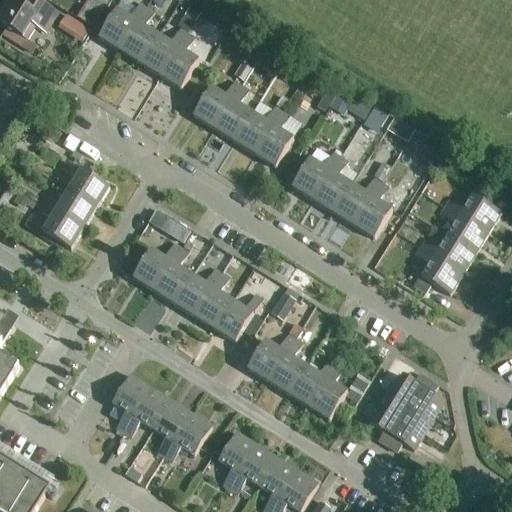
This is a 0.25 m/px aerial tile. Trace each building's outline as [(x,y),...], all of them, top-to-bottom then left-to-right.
[(9,0),(0,14),(0,25),(7,30),(2,37),(23,50),(35,29),(46,36),(59,15),(35,0),(29,0),(25,8),(12,0),(9,0)] [(147,0),(143,0),(140,6),(147,11),(152,3),(147,0)] [(156,0),(154,4),(163,10),(169,0),(156,0)] [(99,41),(120,54),(147,11),(140,6),(130,21),(117,13),(109,25),(102,37),(99,41)] [(196,22),(201,14),(192,9),(187,17),(196,22)] [(140,67),(158,38),(145,31),(155,15),(147,11),(120,54),(140,67)] [(188,35),(196,23),(187,17),(179,29),(188,35)] [(101,20),(94,31),(102,37),(109,25),(101,20)] [(161,80),(188,36),(180,31),(171,46),(158,38),(140,67),(161,80)] [(188,36),(161,80),(181,93),(199,64),(186,56),(195,41),(188,36)] [(165,91),(79,46),(72,59),(123,86),(116,100),(140,112),(144,104),(155,110),(165,91)] [(244,85),(252,72),(243,66),(235,79),(244,85)] [(214,132),(242,89),(234,84),(225,99),(211,91),(194,119),(214,132)] [(235,145),(253,117),(240,109),(249,93),(242,89),(214,132),(235,145)] [(39,111),(47,98),(39,93),(31,105),(39,111)] [(345,117),(351,105),(337,97),(330,109),(345,117)] [(281,100),(275,109),(283,114),(289,104),(281,100)] [(325,115),(330,108),(322,103),(317,110),(325,115)] [(383,135),(394,118),(376,107),(365,124),(383,135)] [(255,158),(283,114),(275,109),(265,125),(253,117),(235,145),(255,158)] [(283,114),(255,158),(276,171),(294,143),(281,134),(291,119),(283,114)] [(167,138),(252,186),(259,174),(210,147),(217,135),(198,124),(194,133),(175,122),(167,138)] [(368,152),(372,139),(357,134),(353,146),(368,152)] [(313,203),(341,160),(334,155),(324,171),(310,162),(292,190),(313,203)] [(334,216),(352,188),(339,180),(349,165),(341,160),(313,203),(334,216)] [(68,194),(97,212),(110,191),(66,163),(61,171),(76,181),(68,194)] [(382,166),(374,180),(383,185),(391,171),(382,166)] [(354,229),(382,185),(374,181),(365,196),(352,188),(334,216),(354,229)] [(382,185),(354,229),(375,242),(393,214),(380,205),(389,190),(382,185)] [(0,193),(0,211),(1,213),(13,193),(4,188),(0,193)] [(84,232),(97,212),(68,194),(60,207),(45,197),(40,205),(84,232)] [(445,210),(489,237),(502,216),(473,199),(465,212),(450,202),(445,210)] [(71,253),(84,232),(40,205),(36,212),(51,222),(43,235),(71,253)] [(476,257),(489,237),(445,210),(441,217),(456,227),(448,240),(476,257)] [(179,235),(173,244),(182,250),(188,240),(179,235)] [(463,278),(476,257),(448,240),(440,252),(425,243),(420,250),(463,278)] [(154,294),(182,251),(174,246),(164,261),(151,253),(133,281),(154,294)] [(174,307),(192,279),(180,271),(193,250),(187,247),(184,252),(182,251),(154,294),(174,307)] [(450,299),(463,278),(420,250),(415,258),(431,267),(422,281),(450,299)] [(215,333),(233,304),(220,296),(234,274),(224,268),(220,275),(222,276),(195,320),(215,333)] [(222,276),(220,275),(215,272),(205,287),(192,279),(174,307),(195,320),(222,276)] [(420,283),(415,291),(426,297),(431,290),(420,283)] [(273,317),(283,323),(298,301),(289,294),(273,317)] [(233,304),(215,333),(236,346),(243,334),(253,318),(263,302),(255,297),(246,313),(233,304)] [(0,349),(11,332),(0,325),(0,324),(5,316),(0,313),(0,511),(36,511),(55,483),(0,448),(0,400),(16,376),(19,370),(0,357),(0,349)] [(253,318),(243,334),(254,341),(264,325),(253,318)] [(298,341),(303,333),(295,328),(290,336),(298,341)] [(269,385),(296,342),(288,337),(279,352),(266,344),(248,372),(269,385)] [(289,398),(307,370),(294,362),(303,346),(296,342),(269,385),(289,398)] [(309,411),(337,367),(329,362),(319,378),(307,370),(289,398),(309,411)] [(337,367),(309,411),(330,424),(345,400),(348,396),(335,387),(344,372),(337,367)] [(223,388),(300,438),(309,426),(231,375),(223,388)] [(348,396),(345,400),(357,407),(372,383),(360,376),(348,396)] [(389,393),(435,421),(445,404),(434,397),(439,389),(420,377),(415,385),(404,378),(396,391),(392,388),(389,393)] [(124,435),(151,392),(130,379),(113,407),(126,415),(116,431),(124,435)] [(154,433),(171,405),(151,392),(124,435),(131,440),(141,425),(154,433)] [(424,438),(435,421),(389,393),(386,397),(391,400),(384,412),(424,438)] [(164,461),(192,417),(171,405),(154,433),(166,441),(157,456),(164,461)] [(414,454),(424,438),(384,412),(377,424),(372,420),(369,426),(384,435),(379,444),(398,456),(403,447),(414,454)] [(192,417),(164,461),(172,466),(182,450),(195,459),(213,430),(192,417)] [(230,493),(257,449),(237,436),(219,464),(232,473),(222,488),(230,493)] [(260,490),(278,462),(257,449),(230,493),(238,498),(247,482),(260,490)] [(274,511),(298,475),(278,462),(260,490),(273,498),(263,511),(274,511)] [(298,475),(274,511),(285,511),(288,508),(294,511),(303,511),(319,488),(298,475)]
